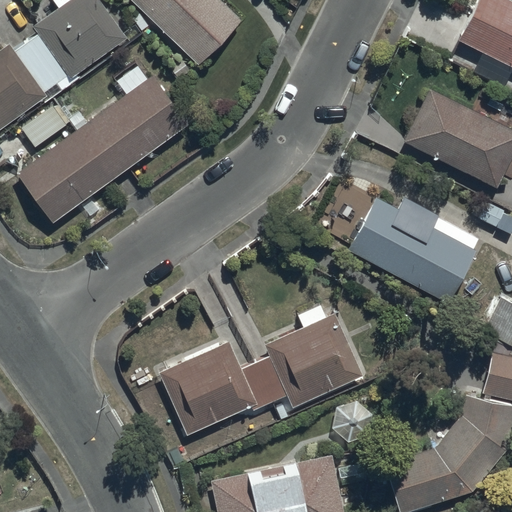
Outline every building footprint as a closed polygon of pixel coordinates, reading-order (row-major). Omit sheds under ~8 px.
[(13,44),(6,35),(0,39),(0,117),(68,67),(71,69),(125,29),(103,0),(53,0),(31,17),(38,26),(13,44)] [(227,0),(138,0),(194,54),(238,10),(227,0)] [(511,0),(468,0),(454,30),(478,42),(469,61),(501,78),(511,59),(511,0)] [(123,85),(14,161),(49,210),(185,114),(150,65),(143,70),(133,56),(113,71),(123,85)] [(511,123),(426,81),(399,132),(493,179),(511,140),(511,123)] [(54,98),(18,120),(29,138),(65,116),(54,98)] [(373,189),(346,238),(443,292),(477,232),(434,208),(436,206),(401,187),(393,200),(373,189)] [(511,338),(511,298),(498,293),(483,326),(511,338)] [(227,332),(157,363),(185,426),(249,398),(251,403),(285,388),(290,400),(361,370),(332,304),(323,308),(318,297),(295,307),(300,318),(261,335),(267,349),(239,361),(227,332)] [(511,349),(490,344),(480,385),(511,394),(511,349)] [(381,453),(397,504),(471,481),(470,478),(505,441),(503,439),(511,400),(511,395),(460,383),(454,411),(435,436),(381,453)] [(344,511),(332,448),(210,472),(217,511),(344,511)]
